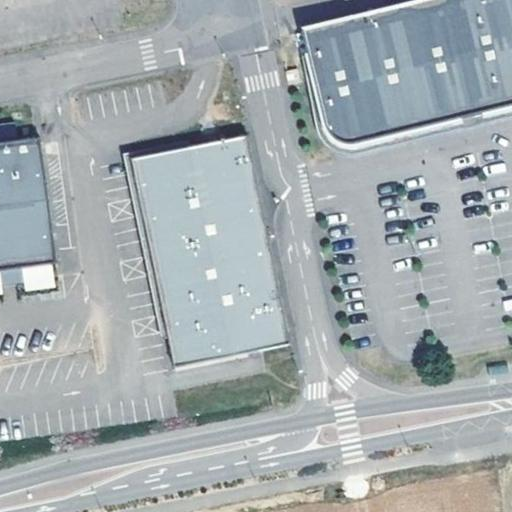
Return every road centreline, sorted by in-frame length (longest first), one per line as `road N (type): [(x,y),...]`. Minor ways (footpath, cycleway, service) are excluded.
road 1 (secondary): [(135,491),(511,416)]
road 2 (secondary): [(312,418),(0,487)]
road 3 (unclassified): [(190,0),(199,41),(0,83)]
road 4 (secondary): [(511,390),(312,418)]
road 5 (secondary): [(135,491),(161,472),(270,451),(312,418)]
